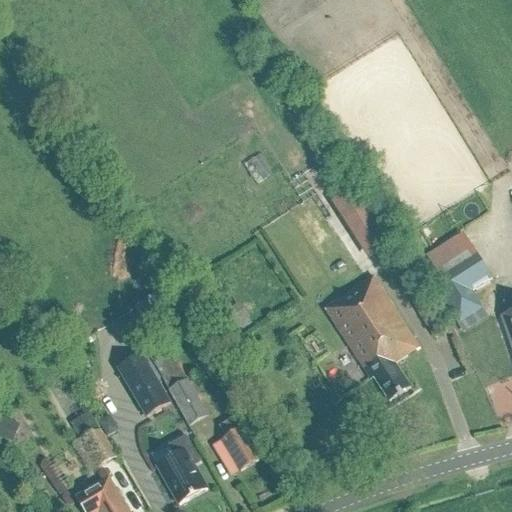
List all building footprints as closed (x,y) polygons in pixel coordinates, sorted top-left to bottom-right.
[(339,201),(374,256),(396,242),(361,187),(339,201)] [(457,239),(427,259),(439,276),(433,280),(461,324),(482,310),(471,293),(492,280),(474,253),(468,257),(457,239)] [(354,358),(362,368),(371,382),(374,380),(389,404),(411,391),(395,366),(420,350),(373,279),(324,311),(354,358)] [(159,337),(182,323),(169,301),(145,315),(159,337)] [(239,307),(215,323),(226,340),(250,324),(239,307)] [(173,355),(154,366),(189,428),(208,418),(173,355)] [(146,422),(170,407),(140,358),(116,373),(146,422)] [(242,473),(259,463),(251,450),(253,449),(242,431),(240,432),(233,420),(219,428),(226,441),(223,442),(242,473)] [(97,471),(116,460),(100,432),(81,443),(97,471)] [(174,458),(157,468),(179,508),(207,492),(194,469),(202,465),(186,438),(169,448),(174,458)] [(127,511),(109,480),(77,499),(84,511),(127,511)]
